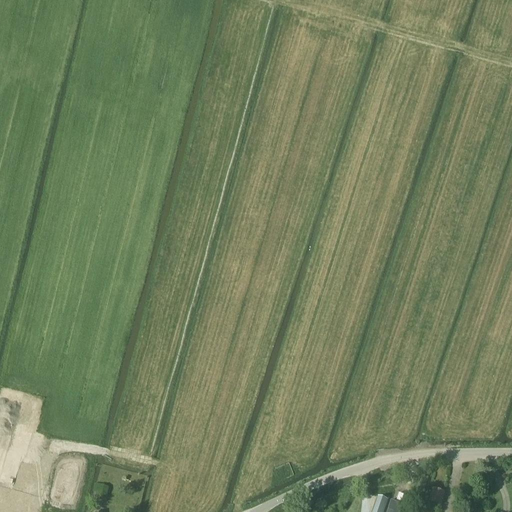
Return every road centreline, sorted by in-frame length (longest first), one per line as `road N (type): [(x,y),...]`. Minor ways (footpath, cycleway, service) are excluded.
road 1 (track): [(509,65),(412,399),(378,441),(379,463)]
road 2 (tertiary): [(255,511),(379,463),(511,455)]
road 3 (track): [(511,66),(268,0)]
